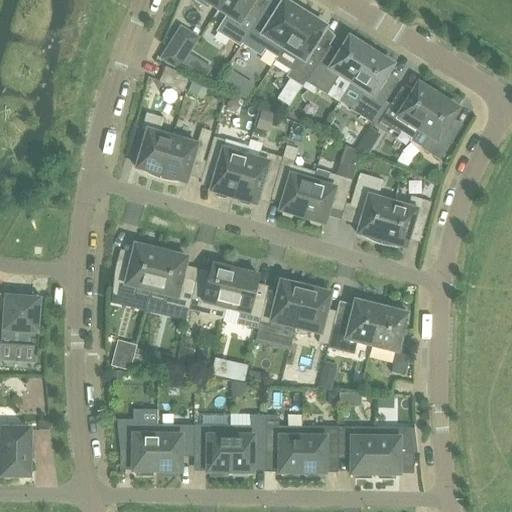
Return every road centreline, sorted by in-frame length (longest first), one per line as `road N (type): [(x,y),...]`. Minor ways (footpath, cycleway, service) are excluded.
road 1 (residential): [(338,0),(508,104),(471,176),(440,282)]
road 2 (residential): [(440,282),(87,183)]
road 3 (residential): [(90,495),(447,500)]
road 4 (residential): [(90,495),(79,426),(75,270)]
road 5 (residential): [(440,282),(447,500)]
road 6 (residential): [(87,183),(118,61),(145,0)]
